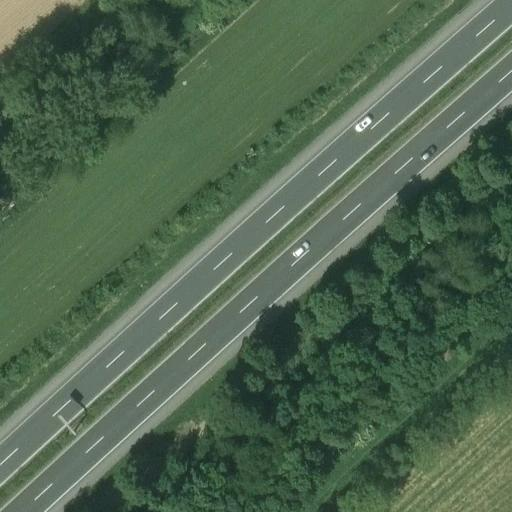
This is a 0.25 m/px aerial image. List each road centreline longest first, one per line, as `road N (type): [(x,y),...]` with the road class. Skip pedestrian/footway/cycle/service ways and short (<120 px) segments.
road 1 (motorway): [(511,9),(0,467)]
road 2 (motorway): [(30,511),(511,81)]
road 3 (track): [(304,511),(511,324)]
road 4 (track): [(97,0),(0,85)]
